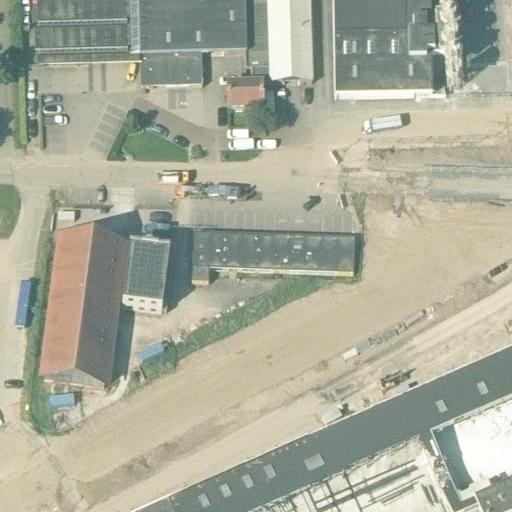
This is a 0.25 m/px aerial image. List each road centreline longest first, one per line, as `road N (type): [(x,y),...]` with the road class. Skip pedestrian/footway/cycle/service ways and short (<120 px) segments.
road 1 (unclassified): [(511,189),(0,171)]
road 2 (unclassified): [(109,511),(511,294)]
